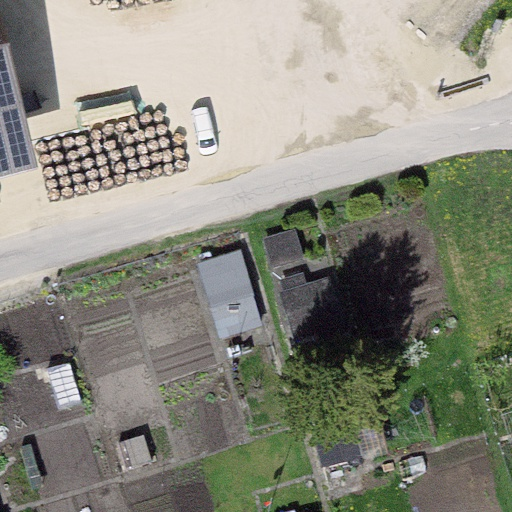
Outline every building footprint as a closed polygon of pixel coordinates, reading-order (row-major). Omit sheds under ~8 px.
[(0,178),(38,169),(0,21),(0,178)] [(273,272),(305,260),(293,229),(262,240),(273,272)] [(216,339),(262,327),(242,252),(214,260),(212,252),(199,256),(201,263),(197,264),(216,339)] [(347,332),(330,278),(307,285),(303,273),(279,280),(283,293),(276,295),(293,349),(347,332)] [(125,472),(152,464),(144,436),(117,445),(125,472)] [(28,484),(42,480),(32,445),(18,449),(28,484)] [(213,504),(227,500),(221,483),(208,488),(213,504)]
